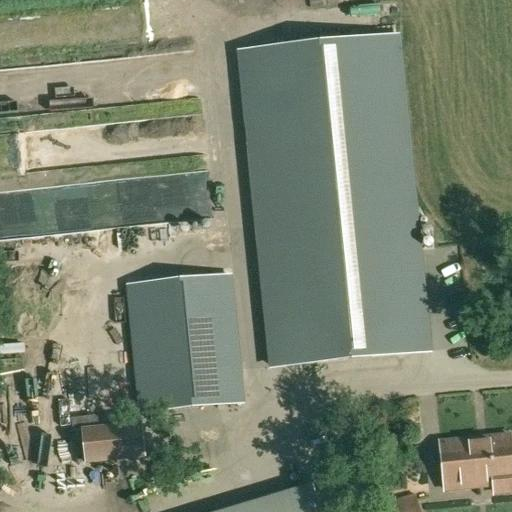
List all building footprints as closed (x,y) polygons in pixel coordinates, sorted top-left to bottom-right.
[(333,39),(356,37),(355,22),(379,20),(379,14),(332,17),(333,39)] [(303,365),(428,352),(397,38),(240,54),(272,368),(303,365)] [(231,278),(128,288),(140,413),(244,402),(231,278)] [(141,425),(81,431),(84,463),(144,458),(141,425)] [(511,461),(509,436),(440,443),(445,491),(494,486),(494,494),(511,492),(511,461)] [(325,511),(319,489),(230,511),(325,511)] [(419,511),(415,497),(364,511),(419,511)]
